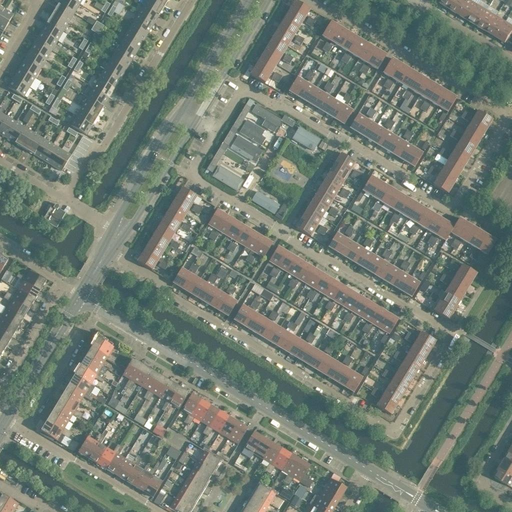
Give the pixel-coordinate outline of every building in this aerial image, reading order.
[(60,0),(58,4),(74,14),(80,4),(72,0),(60,0)] [(146,0),(144,5),(159,15),(165,5),(156,0),(146,0)] [(442,0),(440,4),(450,9),(455,0),(442,0)] [(459,15),(468,0),(455,0),(450,9),(459,15)] [(468,21),(480,1),(478,0),(468,0),(459,15),(468,21)] [(310,9),(297,1),(291,10),(304,18),(310,9)] [(477,26),(489,7),(480,1),(468,21),(477,26)] [(53,13),(69,23),(74,14),(58,4),(53,13)] [(138,14),(154,24),(159,15),(144,5),(138,14)] [(487,32),(496,16),(499,12),(489,7),(477,26),(487,32)] [(0,28),(4,30),(14,15),(4,9),(0,15),(0,28)] [(286,20),(299,28),(304,18),(291,10),(286,20)] [(69,23),(53,13),(47,23),(63,32),(69,23)] [(133,24),(148,33),(154,24),(138,14),(133,24)] [(89,16),(86,21),(93,25),(96,20),(89,16)] [(496,37),(506,21),(496,16),(487,32),(496,37)] [(280,29),(293,37),(299,28),(286,20),(280,29)] [(331,21),(322,36),(331,41),(340,27),(331,21)] [(511,34),(511,32),(511,25),(506,21),(496,37),(503,41),(501,44),(507,47),(510,42),(511,40),(511,34)] [(63,32),(47,23),(42,32),(57,41),(63,32)] [(127,33),(143,42),(148,33),(133,24),(127,33)] [(341,47),(349,33),(340,27),(331,41),(341,47)] [(274,38),(288,46),(293,37),(280,29),(274,38)] [(57,41),(42,32),(36,41),(52,51),(57,41)] [(121,42),(137,52),(143,42),(127,33),(121,42)] [(350,53),(359,38),(349,33),(341,47),(350,53)] [(288,46),(274,38),(269,47),(282,55),(288,46)] [(359,38),(350,53),(359,58),(368,44),(359,38)] [(52,51),(36,41),(31,50),(46,60),(52,51)] [(116,51),(132,61),(137,52),(121,42),(116,51)] [(368,44),(359,58),(368,64),(377,49),(368,44)] [(92,49),(88,47),(82,56),(86,59),(92,49)] [(282,55),(269,47),(263,56),(276,65),(282,55)] [(372,66),(378,70),(387,55),(377,49),(368,64),(366,67),(362,74),(365,76),(372,66)] [(46,60),(31,50),(25,60),(41,69),(46,60)] [(132,61),(116,51),(110,61),(126,70),(132,61)] [(276,65),(263,56),(257,66),(271,74),(276,65)] [(392,58),(383,73),(392,78),(401,64),(392,58)] [(41,69),(25,60),(19,69),(35,78),(41,69)] [(126,70),(110,61),(105,70),(120,79),(126,70)] [(321,64),(317,70),(323,74),(327,68),(323,66),(321,64)] [(402,84),(410,69),(401,64),(392,78),(402,84)] [(252,75),(265,83),(271,74),(257,66),(252,75)] [(35,78),(19,69),(14,78),(29,88),(35,78)] [(411,90),(420,75),(410,69),(402,84),(411,90)] [(120,79),(105,70),(99,79),(115,89),(120,79)] [(420,75),(411,90),(420,95),(429,81),(420,75)] [(297,76),(289,91),(298,97),(307,82),(297,76)] [(360,77),(357,82),(362,86),(365,80),(360,77)] [(8,87),(24,97),(29,88),(14,78),(8,87)] [(115,89),(99,79),(93,88),(109,98),(115,89)] [(429,81),(420,95),(429,101),(438,86),(429,81)] [(307,102),(316,88),(307,82),(298,97),(307,102)] [(438,86),(429,101),(439,106),(447,92),(438,86)] [(109,98),(93,88),(88,98),(104,107),(109,98)] [(317,108),(325,93),(316,88),(307,102),(317,108)] [(48,99),(52,101),(57,92),(54,89),(48,99)] [(448,112),(457,98),(447,92),(439,106),(448,112)] [(325,93),(317,108),(326,113),(335,99),(325,93)] [(104,107),(88,98),(82,107),(98,116),(104,107)] [(335,99),(326,113),(335,119),(344,104),(335,99)] [(344,125),(353,110),(344,104),(335,119),(344,125)] [(233,126),(238,129),(251,108),(246,105),(240,115),(233,126)] [(98,116),(82,107),(77,116),(92,126),(98,116)] [(255,109),(249,120),(274,135),(281,124),(255,109)] [(34,113),(29,110),(23,121),(28,123),(34,113)] [(493,119),(478,110),(472,120),(487,129),(493,119)] [(358,113),(350,128),(359,133),(368,119),(358,113)] [(295,122),(284,115),(281,121),(292,127),(295,122)] [(0,133),(6,138),(16,122),(6,116),(0,126),(0,133)] [(71,126),(87,135),(92,126),(77,116),(71,126)] [(368,139),(377,125),(368,119),(359,133),(368,139)] [(467,129),(481,138),(487,129),(472,120),(467,129)] [(15,143),(25,127),(16,122),(6,138),(15,143)] [(246,124),(240,135),(265,150),(271,139),(246,124)] [(377,145),(386,130),(377,125),(368,139),(377,145)] [(25,149),(34,133),(25,127),(15,143),(25,149)] [(299,128),(290,142),(312,155),(321,141),(299,128)] [(461,138),(476,147),(481,138),(467,129),(461,138)] [(387,150),(395,136),(386,130),(377,145),(387,150)] [(230,132),(223,143),(228,146),(235,135),(230,132)] [(34,133),(25,149),(34,154),(43,139),(34,133)] [(240,135),(231,150),(256,165),(265,150),(240,135)] [(395,136),(387,150),(396,156),(405,141),(395,136)] [(456,148),(470,156),(476,147),(461,138),(456,148)] [(43,139),(34,154),(43,160),(53,144),(43,139)] [(405,141),(396,156),(405,161),(414,147),(405,141)] [(322,142),(319,147),(325,151),(328,145),(322,142)] [(53,144),(43,160),(52,165),(62,150),(53,144)] [(415,167),(423,153),(414,147),(405,161),(415,167)] [(470,156),(456,148),(450,157),(465,166),(470,156)] [(207,169),(212,172),(224,152),(219,149),(213,159),(207,169)] [(62,171),(71,155),(62,150),(52,165),(62,171)] [(256,165),(231,150),(225,161),(250,176),(256,165)] [(356,162),(341,153),(336,163),(350,171),(356,162)] [(465,166),(450,157),(444,166),(459,175),(465,166)] [(330,172),(344,181),(350,171),(336,163),(330,172)] [(459,175),(444,166),(440,164),(437,169),(441,172),(439,175),(453,184),(459,175)] [(246,183),(227,171),(220,182),(239,194),(246,183)] [(324,181),(339,190),(344,181),(330,172),(324,181)] [(433,185),(448,194),(453,184),(439,175),(433,185)] [(371,176),(362,190),(372,196),(380,181),(371,176)] [(319,190),(333,199),(339,190),(324,181),(319,190)] [(381,202),(390,187),(380,181),(372,196),(381,202)] [(390,207),(399,193),(390,187),(381,202),(390,207)] [(197,196),(183,188),(178,197),(191,206),(197,196)] [(333,199),(319,190),(313,200),(328,208),(333,199)] [(259,193),(253,202),(276,216),(278,213),(282,207),(259,193)] [(399,213),(408,198),(399,193),(390,207),(399,213)] [(172,207),(186,215),(191,206),(178,197),(172,207)] [(408,198),(399,213),(409,218),(417,204),(408,198)] [(328,208),(313,200),(308,209),(322,218),(328,208)] [(284,216),(290,205),(285,202),(282,207),(278,213),(284,216)] [(54,206),(52,204),(43,220),(56,228),(66,213),(58,208),(59,207),(59,206),(58,205),(57,204),(56,204),(56,205),(55,205),(54,206)] [(417,204),(409,218),(418,224),(427,209),(417,204)] [(166,216),(180,224),(186,215),(172,207),(166,216)] [(322,218),(308,209),(302,218),(317,227),(322,218)] [(427,209),(418,224),(427,229),(436,215),(427,209)] [(217,210),(208,224),(218,230),(226,215),(217,210)] [(227,235),(236,221),(226,215),(218,230),(227,235)] [(436,215),(427,229),(436,235),(445,220),(436,215)] [(161,225),(175,233),(180,224),(166,216),(161,225)] [(296,228),(298,229),(311,236),(317,227),(302,218),(296,228)] [(459,218),(454,226),(450,233),(460,238),(469,224),(459,218)] [(446,241),(450,233),(454,226),(445,220),(436,235),(446,241)] [(236,241),(245,226),(236,221),(227,235),(236,241)] [(469,244),(478,229),(469,224),(460,238),(469,244)] [(175,233),(161,225),(155,234),(169,243),(175,233)] [(245,226),(236,241),(245,247),(254,232),(245,226)] [(478,229),(469,244),(478,249),(487,235),(478,229)] [(254,232),(245,247),(254,252),(263,238),(254,232)] [(337,232),(328,247),(337,253),(346,238),(337,232)] [(169,243),(155,234),(150,244),(163,252),(169,243)] [(488,255),(496,240),(487,235),(478,249),(488,255)] [(264,258),(273,243),(263,238),(254,252),(264,258)] [(347,258),(355,244),(346,238),(337,253),(347,258)] [(163,252),(150,244),(144,253),(158,261),(163,252)] [(356,264),(365,249),(355,244),(347,258),(356,264)] [(278,246),(269,261),(278,267),(287,252),(278,246)] [(365,269),(374,255),(365,249),(356,264),(365,269)] [(288,272),(297,258),(287,252),(278,267),(288,272)] [(139,262),(152,270),(158,261),(144,253),(139,262)] [(374,255),(365,269),(374,275),(383,260),(374,255)] [(297,258),(288,272),(297,278),(306,263),(297,258)] [(383,260),(374,275),(384,280),(392,266),(383,260)] [(306,283),(315,269),(306,263),(297,278),(306,283)] [(477,273),(462,264),(457,274),(471,282),(477,273)] [(392,266),(384,280),(393,286),(402,271),(392,266)] [(222,267),(217,275),(223,279),(228,270),(222,267)] [(181,268),(172,283),(182,288),(191,274),(181,268)] [(315,289),(324,275),(315,269),(306,283),(315,289)] [(232,270),(229,275),(234,279),(238,273),(232,270)] [(30,271),(26,278),(18,273),(17,277),(24,281),(40,291),(46,281),(30,271)] [(402,271),(393,286),(402,292),(411,277),(402,271)] [(191,294),(200,280),(191,274),(182,288),(191,294)] [(451,283),(466,292),(471,282),(457,274),(451,283)] [(325,295),(333,280),(324,275),(315,289),(325,295)] [(412,297),(421,283),(411,277),(402,292),(412,297)] [(201,300),(209,285),(200,280),(191,294),(201,300)] [(333,280),(325,295),(334,300),(343,286),(333,280)] [(19,290),(35,300),(40,291),(24,281),(19,290)] [(466,292),(451,283),(446,292),(460,301),(466,292)] [(255,284),(251,290),(259,295),(258,297),(257,296),(255,299),(258,301),(261,295),(264,289),(255,284)] [(209,285),(201,300),(210,305),(219,291),(209,285)] [(343,286),(334,300),(343,306),(352,291),(343,286)] [(264,289),(261,295),(270,301),(274,295),(264,289)] [(15,296),(7,292),(5,295),(29,309),(35,300),(19,290),(15,296)] [(219,291),(210,305),(219,311),(228,296),(219,291)] [(352,291),(343,306),(352,311),(361,297),(352,291)] [(460,301),(446,292),(440,301),(454,310),(460,301)] [(4,298),(11,302),(8,309),(24,318),(29,309),(5,295),(4,298)] [(229,317),(237,302),(228,296),(219,311),(229,317)] [(361,297),(352,311),(362,317),(370,303),(361,297)] [(434,311),(449,320),(454,310),(440,301),(434,311)] [(370,303),(362,317),(371,323),(380,308),(370,303)] [(242,305),(233,320),(243,325),(252,311),(242,305)] [(380,308),(371,323),(380,328),(389,314),(380,308)] [(4,315),(0,312),(0,316),(18,328),(24,318),(8,309),(4,315)] [(252,331),(261,316),(252,311),(243,325),(252,331)] [(390,334),(398,319),(389,314),(380,328),(390,334)] [(0,320),(0,321),(0,329),(12,337),(18,328),(0,316),(0,320)] [(262,337),(270,322),(261,316),(252,331),(262,337)] [(291,330),(295,323),(292,321),(286,331),(289,333),(291,330)] [(271,342),(280,328),(270,322),(262,337),(271,342)] [(280,348),(289,333),(286,331),(280,328),(271,342),(280,348)] [(0,342),(7,346),(12,337),(0,329),(0,342)] [(330,329),(326,334),(335,339),(338,334),(330,329)] [(436,341),(422,332),(416,341),(430,350),(436,341)] [(289,353),(298,339),(289,333),(280,348),(289,353)] [(394,333),(391,338),(395,341),(396,341),(399,336),(394,333)] [(117,358),(109,354),(113,347),(97,337),(92,347),(115,361),(117,358)] [(298,339),(289,353),(299,359),(307,344),(298,339)] [(410,350),(425,359),(430,350),(416,341),(410,350)] [(307,344),(299,359),(308,364),(317,350),(307,344)] [(106,359),(114,364),(115,361),(92,347),(86,356),(102,366),(106,359)] [(317,350),(308,364),(317,370),(326,355),(317,350)] [(405,360),(419,368),(425,359),(410,350),(405,360)] [(326,355),(317,370),(326,376),(335,361),(326,355)] [(106,377),(98,372),(102,366),(86,356),(80,365),(104,380),(106,377)] [(123,375),(130,379),(125,387),(128,388),(142,364),(133,359),(123,375)] [(399,369),(414,378),(419,368),(405,360),(399,369)] [(335,361),(326,376),(336,381),(344,367),(335,361)] [(131,390),(136,382),(142,386),(152,370),(142,364),(128,388),(131,390)] [(95,378),(102,383),(104,380),(80,365),(75,375),(91,384),(95,378)] [(344,367),(336,381),(345,387),(354,372),(344,367)] [(414,378),(399,369),(394,378),(408,387),(414,378)] [(148,390),(144,398),(146,399),(161,376),(152,370),(142,386),(148,390)] [(354,392),(363,378),(354,372),(345,387),(354,392)] [(91,384),(75,375),(69,384),(93,398),(95,395),(91,393),(95,387),(91,384)] [(149,401),(154,394),(160,397),(170,381),(161,376),(146,399),(149,401)] [(408,387),(394,378),(388,387),(402,396),(408,387)] [(167,401),(162,409),(165,411),(179,387),(170,381),(160,397),(167,401)] [(83,396),(91,401),(93,398),(69,384),(63,393),(80,403),(83,396)] [(168,412),(172,405),(179,409),(189,393),(179,387),(165,411),(168,412)] [(402,396),(388,387),(382,397),(397,405),(402,396)] [(83,414),(76,409),(80,403),(63,393),(58,403),(82,417),(83,414)] [(182,410),(189,414),(184,422),(187,424),(201,400),(191,394),(182,410)] [(106,400),(99,396),(96,400),(104,404),(106,400)] [(377,406),(391,415),(397,405),(382,397),(377,406)] [(190,425),(195,418),(201,422),(210,406),(201,400),(187,424),(190,425)] [(72,415),(80,420),(82,417),(58,403),(52,412),(68,421),(72,415)] [(118,404),(115,409),(125,415),(128,410),(118,404)] [(207,425),(203,433),(206,435),(220,411),(210,406),(201,422),(207,425)] [(208,437),(213,429),(219,433),(229,417),(220,411),(206,435),(208,437)] [(72,432),(64,428),(68,421),(52,412),(47,421),(70,435),(72,432)] [(119,414),(116,418),(118,419),(117,420),(120,422),(121,421),(122,421),(124,417),(119,414)] [(137,414),(134,420),(139,423),(142,418),(137,414)] [(229,417),(219,433),(229,438),(238,422),(229,417)] [(54,438),(61,443),(65,436),(69,438),(70,435),(47,421),(41,431),(54,438)] [(238,444),(248,428),(238,422),(229,438),(238,444)] [(166,430),(162,428),(157,434),(162,437),(166,430)] [(105,430),(102,435),(88,458),(97,464),(107,448),(100,444),(108,432),(105,430)] [(41,431),(40,433),(52,441),(54,438),(41,431)] [(254,432),(244,448),(254,454),(264,438),(254,432)] [(102,435),(99,433),(95,441),(88,437),(78,452),(88,458),(102,435)] [(156,438),(153,443),(158,446),(162,441),(156,438)] [(264,438),(254,454),(263,459),(273,443),(264,438)] [(270,463),(265,471),(268,472),(282,449),(273,443),(263,459),(270,463)] [(118,444),(113,452),(107,448),(97,464),(107,469),(121,446),(118,444)] [(119,455),(124,448),(121,446),(107,469),(116,475),(125,459),(119,455)] [(171,446),(166,454),(176,460),(181,452),(171,446)] [(271,474),(275,466),(282,470),(291,455),(282,449),(268,472),(271,474)] [(222,471),(216,468),(220,461),(205,451),(199,461),(220,474),(222,471)] [(136,455),(132,463),(125,459),(116,475),(125,480),(139,457),(136,455)] [(288,474),(284,482),(286,484),(301,460),(291,455),(282,470),(288,474)] [(137,467),(142,459),(139,457),(125,480),(134,486),(144,470),(137,467)] [(511,462),(505,458),(500,468),(511,475),(511,462)] [(289,485),(294,478),(301,482),(310,466),(301,460),(286,484),(289,485)] [(213,473),(219,477),(220,474),(199,461),(193,470),(209,480),(213,473)] [(155,467),(153,469),(147,465),(144,470),(134,486),(144,492),(158,468),(155,467)] [(156,478),(161,470),(158,468),(144,492),(153,498),(163,482),(156,478)] [(510,486),(511,483),(511,475),(500,468),(494,477),(495,478),(505,484),(502,489),(505,491),(508,486),(510,486)] [(173,470),(170,476),(175,479),(178,474),(173,470)] [(211,490),(205,486),(209,480),(193,470),(188,479),(209,492),(211,490)] [(334,473),(331,479),(338,483),(341,478),(334,473)] [(301,482),(300,482),(309,488),(313,481),(304,476),(301,482)] [(202,492),(208,495),(209,492),(188,479),(182,489),(198,498),(202,492)] [(348,499),(342,495),(346,488),(338,483),(331,479),(325,488),(347,501),(348,499)] [(275,494),(260,485),(256,491),(250,488),(248,491),(270,504),(275,494)] [(300,485),(297,490),(304,494),(307,490),(300,485)] [(339,500),(345,504),(347,501),(325,488),(319,498),(335,507),(339,500)] [(200,508),(194,505),(198,498),(182,489),(176,498),(198,511),(200,508)] [(286,489),(282,496),(290,500),(293,494),(286,489)] [(246,493),(252,497),(248,503),(262,511),(264,511),(270,504),(248,491),(246,493)] [(13,511),(18,504),(2,494),(0,498),(0,505),(10,511),(13,511)] [(189,511),(190,510),(193,511),(197,511),(198,511),(176,498),(171,508),(177,511),(189,511)] [(331,511),(335,507),(319,498),(314,507),(322,511),(331,511)] [(293,500),(291,504),(297,508),(300,504),(293,500)] [(244,510),(238,506),(237,509),(241,511),(262,511),(248,503),(244,510)]
